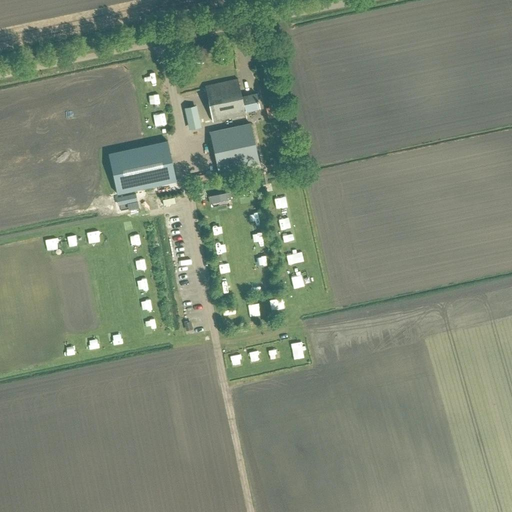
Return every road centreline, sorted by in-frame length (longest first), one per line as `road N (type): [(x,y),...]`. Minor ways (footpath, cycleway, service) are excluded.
road 1 (unclassified): [(0,75),(357,0)]
road 2 (track): [(217,343),(250,511)]
